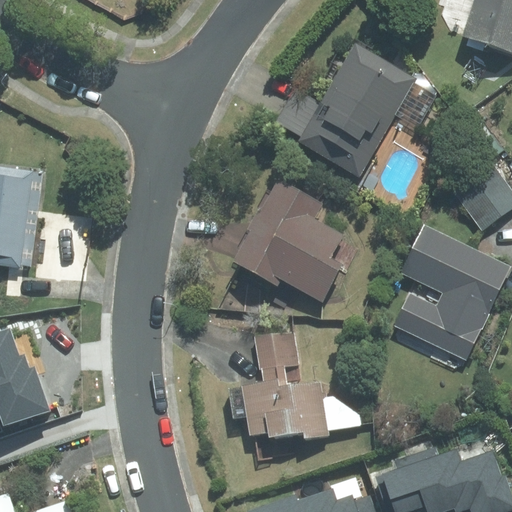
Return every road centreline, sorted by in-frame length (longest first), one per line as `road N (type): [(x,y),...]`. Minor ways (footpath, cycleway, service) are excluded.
road 1 (residential): [(182,114),(153,207),(138,332),(145,427),(166,511)]
road 2 (residential): [(0,12),(84,69),(182,114)]
road 3 (residential): [(255,0),(182,114)]
